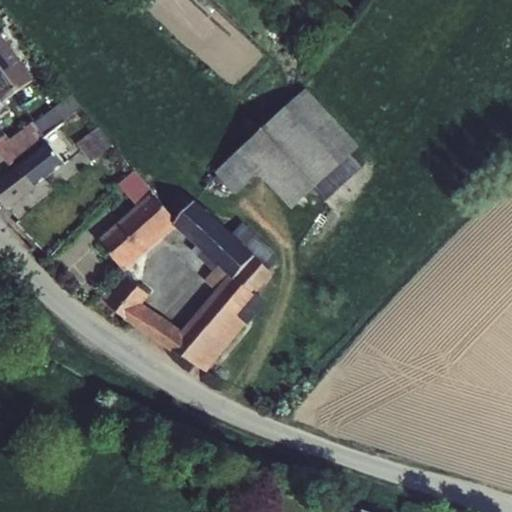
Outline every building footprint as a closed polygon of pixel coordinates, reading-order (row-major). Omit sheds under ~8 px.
[(0,115),(8,109),(2,102),(33,79),(20,62),(11,49),(0,35),(0,115)] [(304,90),(213,173),(235,195),(257,174),(291,209),(312,189),(324,202),(362,168),(349,155),(358,147),(304,90)] [(34,124),(44,137),(65,121),(81,108),(70,95),(34,124)] [(45,144),(0,177),(0,199),(7,209),(63,164),(80,151),(90,163),(111,146),(96,128),(80,141),(65,121),(44,137),(41,139),(43,141),(45,144)] [(44,137),(34,124),(32,122),(8,141),(4,135),(0,138),(0,154),(9,166),(43,141),(41,139),(44,137)] [(134,207),(97,240),(124,272),(175,228),(179,224),(176,220),(151,192),(134,171),(116,186),(134,207)] [(120,272),(98,298),(124,319),(206,372),(265,302),(255,293),(272,274),(268,270),(277,260),(275,255),(246,225),(241,225),(231,235),(192,201),(176,220),(179,224),(175,228),(195,246),(191,251),(212,272),(203,281),(214,291),(181,331),(142,304),(148,295),(120,272)] [(472,511),(420,500),(416,509),(359,492),(352,511),(472,511)]
